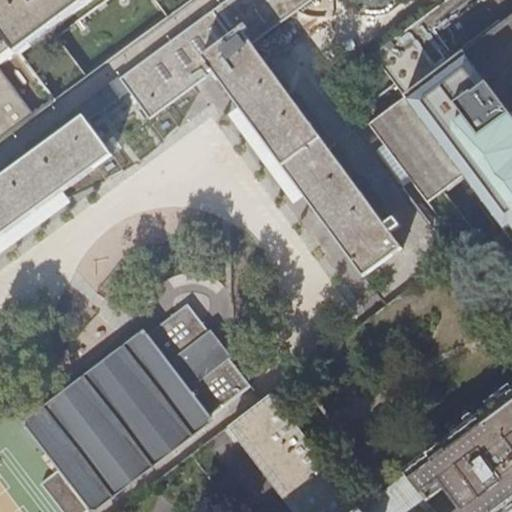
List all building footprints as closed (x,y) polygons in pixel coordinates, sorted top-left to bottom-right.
[(0,0),(0,27),(21,54),(93,0),(0,0)] [(0,178),(0,241),(112,164),(87,127),(126,97),(148,126),(211,78),(365,281),(404,251),(251,49),(315,0),(226,0),(31,145),(36,152),(0,178)] [(366,128),(424,205),(460,179),(511,247),(511,0),(447,0),(415,24),(403,33),(394,40),(370,58),(403,101),(366,128)] [(0,141),(56,100),(21,54),(0,27),(0,141)] [(42,486),(62,511),(89,511),(252,387),(189,306),(26,429),(60,472),(42,486)] [(511,511),(511,391),(404,471),(408,477),(435,511),(511,511)] [(361,511),(363,511),(365,510),(272,394),(232,424),(295,511),(361,511)] [(365,510),(363,511),(362,511),(406,511),(419,502),(427,511),(435,511),(408,477),(365,510)]
